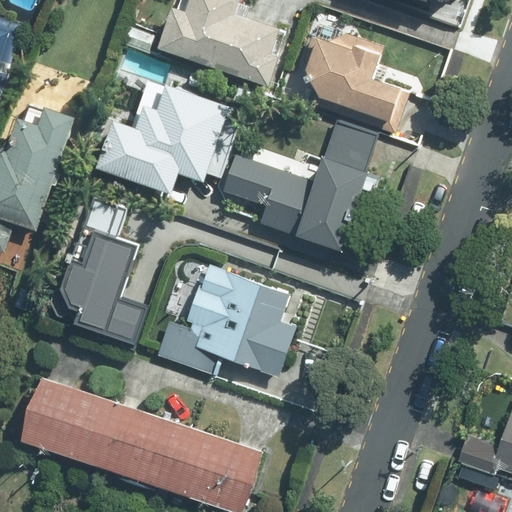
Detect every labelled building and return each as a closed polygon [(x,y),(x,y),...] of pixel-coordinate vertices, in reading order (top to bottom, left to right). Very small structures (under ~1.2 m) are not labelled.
[(239,0),(189,0),(186,11),(174,7),(169,20),(168,20),(158,49),(269,86),(279,56),(273,54),(277,42),(275,41),(280,28),(235,13),(239,0)] [(0,101),(24,24),(0,16),(0,101)] [(157,33),(128,23),(122,42),(150,52),(157,33)] [(313,37),(306,58),(301,57),(288,98),(397,133),(410,92),(374,80),(385,45),(334,28),(329,42),(313,37)] [(240,123),(226,118),(231,104),(167,83),(159,108),(145,104),(137,127),(115,120),(99,169),(172,193),(179,173),(205,181),(208,173),(222,177),(240,123)] [(45,107),(39,125),(17,118),(6,150),(0,152),(0,251),(4,253),(12,231),(0,222),(0,217),(37,230),(76,117),(45,107)] [(338,118),(325,159),(298,150),(294,160),(240,142),(225,189),(268,203),(261,223),(342,249),(380,132),(338,118)] [(140,247),(117,239),(127,209),(90,197),(63,289),(69,305),(79,309),(74,325),(135,344),(147,307),(123,299),(140,247)] [(219,374),(225,357),(278,376),(295,326),(282,321),(292,292),(210,264),(202,287),(199,286),(185,327),(154,316),(143,348),(219,374)] [(116,401),(42,376),(21,439),(95,463),(116,401)] [(190,425),(116,401),(95,463),(169,488),(190,425)] [(511,473),(511,408),(510,408),(497,445),(465,435),(457,460),(494,473),(496,468),(511,473)] [(242,511),(264,450),(190,425),(169,488),(242,511)] [(0,511),(40,511),(43,489),(3,484),(5,459),(0,458),(0,511)]
